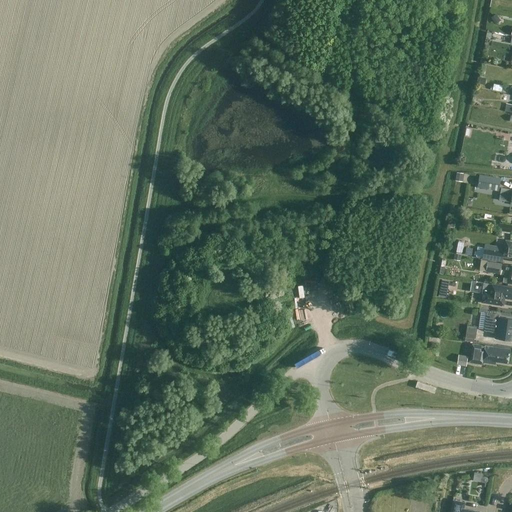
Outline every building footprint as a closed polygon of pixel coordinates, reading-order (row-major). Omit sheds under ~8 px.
[(501,20),(496,14),(491,17),(495,24),(501,20)] [(485,85),(486,77),(479,76),(477,83),(485,85)] [(457,172),(455,180),(462,181),(466,181),(467,174),(457,172)] [(479,175),(477,187),(486,189),(498,191),(500,178),(479,175)] [(454,228),(455,222),(449,220),(447,227),(454,228)] [(511,232),(511,227),(511,224),(500,223),(499,230),(511,232)] [(511,240),(505,239),(504,247),(485,244),(482,258),(502,261),(503,257),(511,258),(511,240)] [(461,254),(464,242),(454,240),(451,252),(461,254)] [(485,271),(500,274),(502,263),(487,261),(485,271)] [(511,265),(510,268),(506,267),(505,270),(504,270),(502,282),(511,283),(511,265)] [(442,280),(439,296),(445,298),(449,281),(442,280)] [(481,292),(483,283),(478,282),(473,281),(472,281),(470,291),(481,293),(481,292)] [(511,287),(483,283),(481,292),(483,292),(481,302),(503,306),(505,298),(511,299),(511,287)] [(496,332),(495,338),(511,340),(511,319),(499,317),(499,315),(487,313),(484,331),(496,332)] [(475,342),(476,335),(477,327),(467,325),(466,334),(465,340),(475,342)] [(510,350),(472,344),(469,362),(482,364),(483,362),(496,364),(496,362),(508,364),(510,352),(509,352),(510,350)] [(468,356),(459,354),(457,364),(466,366),(468,356)] [(479,511),(464,509),(465,503),(453,501),(451,510),(450,511),(479,511)]
